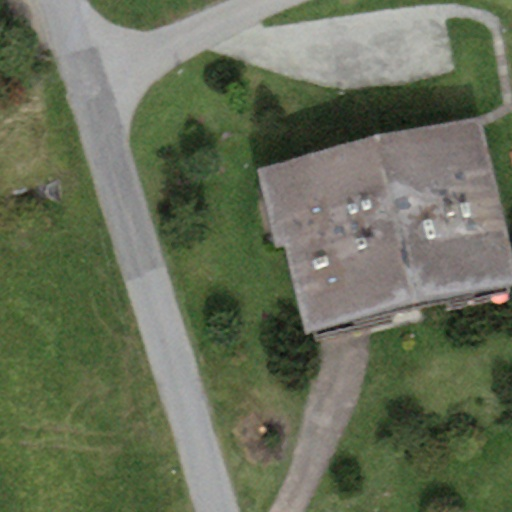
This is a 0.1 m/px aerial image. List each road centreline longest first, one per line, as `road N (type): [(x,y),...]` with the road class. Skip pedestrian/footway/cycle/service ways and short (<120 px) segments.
road 1 (unclassified): [(212,511),(85,74)]
road 2 (residential): [(85,74),(277,0)]
